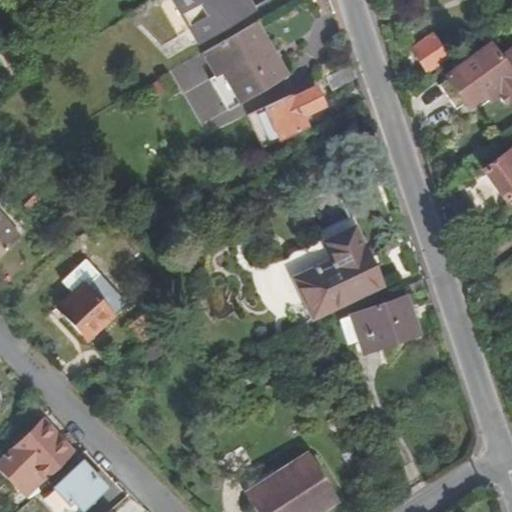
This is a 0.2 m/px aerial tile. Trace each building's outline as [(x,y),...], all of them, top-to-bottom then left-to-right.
[(173,0),(201,43),(255,9),(248,0),(173,0)] [(260,20),(209,50),(223,73),(217,76),(236,108),(293,74),(260,20)] [(415,51),(430,74),(454,58),(438,35),(415,51)] [(494,44),(449,76),(472,109),(494,94),(498,99),(501,96),(508,105),(511,101),(511,53),(504,59),(494,44)] [(334,93),(359,81),(354,65),(328,78),(334,93)] [(279,142),(307,129),(302,118),(324,108),(316,90),(293,100),(292,98),(265,110),(279,142)] [(247,118),(261,150),(279,142),(265,110),(247,118)] [(511,149),(485,170),(507,201),(511,197),(511,149)] [(343,200),(373,186),(366,170),(336,183),(343,200)] [(373,186),(343,200),(352,221),(323,233),(327,243),(274,267),(300,325),(383,287),(358,230),(387,217),(373,186)] [(80,211),(75,199),(53,209),(61,219),(80,211)] [(0,256),(22,238),(0,213),(0,256)] [(0,282),(11,292),(41,258),(29,248),(0,282)] [(89,285),(102,274),(88,258),(64,279),(76,293),(60,307),(88,338),(115,314),(89,285)] [(128,303),(102,274),(89,285),(115,314),(128,303)] [(407,297),(353,317),(366,354),(420,334),(407,297)] [(152,341),(164,329),(147,314),(134,324),(152,341)] [(298,393),(305,408),(314,403),(307,389),(298,393)] [(19,485),(36,470),(43,478),(70,453),(42,424),(16,449),(29,463),(13,479),(19,485)] [(310,455),(267,482),(271,489),(251,501),(258,511),(324,511),(340,502),(310,455)] [(42,498),(54,511),(68,511),(75,506),(80,511),(104,489),(81,464),(42,498)] [(247,495),(251,501),(271,489),(267,482),(247,495)]
